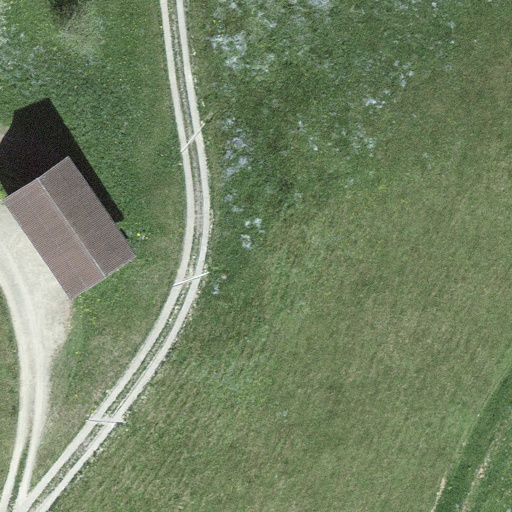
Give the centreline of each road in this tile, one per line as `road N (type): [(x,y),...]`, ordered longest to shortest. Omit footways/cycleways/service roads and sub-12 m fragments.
road 1 (track): [(30,511),(130,387),(186,290),(199,213),(174,0)]
road 2 (track): [(7,511),(34,376),(21,297),(0,246)]
